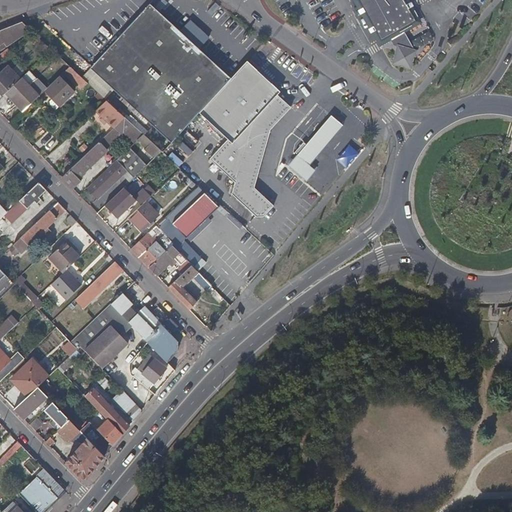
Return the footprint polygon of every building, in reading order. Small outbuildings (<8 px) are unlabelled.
[(358,0),(384,45),(419,25),(420,21),(414,11),(412,10),(406,1),(406,0),(358,0)] [(150,4),(91,68),(173,144),(174,142),(200,115),(232,80),(150,4)] [(31,29),(22,22),(0,30),(0,46),(5,43),(7,46),(31,29)] [(52,49),(45,42),(39,48),(46,55),(52,49)] [(418,47),(401,44),(398,61),(415,63),(418,47)] [(248,62),(232,80),(200,115),(228,142),(211,160),(236,183),(233,195),(257,217),(265,217),(275,206),(255,188),(272,131),(293,109),(279,96),(281,93),(248,62)] [(70,66),(66,63),(50,78),(54,82),(63,73),(70,66)] [(21,79),(8,65),(0,72),(0,94),(2,97),(21,79)] [(70,66),(63,73),(82,90),(88,83),(70,66)] [(74,92),(61,79),(47,92),(60,106),(74,92)] [(39,96),(26,82),(10,98),(23,112),(39,96)] [(107,101),(97,111),(116,129),(127,119),(107,101)] [(344,127),(331,116),(282,174),(295,185),(344,127)] [(127,119),(116,129),(63,178),(75,190),(82,183),(79,180),(108,152),(107,151),(125,134),(136,144),(137,143),(145,135),(127,119)] [(39,141),(48,150),(57,141),(48,132),(39,141)] [(145,135),(137,143),(154,161),(164,153),(145,135)] [(192,153),(197,149),(187,138),(182,142),(192,153)] [(174,142),(173,144),(168,149),(178,159),(184,152),(174,142)] [(136,144),(129,151),(143,166),(146,169),(154,161),(137,143),(136,144)] [(130,178),(116,164),(89,189),(99,200),(121,178),(129,186),(133,181),(130,178)] [(146,169),(143,166),(130,178),(133,181),(135,179),(146,169)] [(133,181),(129,186),(98,214),(107,222),(135,196),(144,205),(147,202),(153,196),(146,188),(144,190),(138,184),(139,183),(135,179),(133,181)] [(48,191),(40,182),(7,213),(15,221),(36,202),(40,198),(48,191)] [(221,205),(206,192),(174,227),(189,240),(221,205)] [(144,205),(130,218),(142,232),(160,215),(147,202),(144,205)] [(67,211),(59,203),(10,249),(16,256),(21,252),(22,254),(42,235),(45,239),(53,232),(49,228),(67,211)] [(72,215),(66,221),(73,227),(78,222),(72,215)] [(153,235),(151,232),(132,249),(150,268),(173,246),(175,244),(169,238),(161,246),(152,237),(153,235)] [(75,244),(70,239),(50,258),(65,273),(69,269),(81,257),(77,252),(78,252),(72,246),(75,244)] [(187,259),(173,246),(150,268),(158,276),(170,264),(173,267),(179,261),(182,264),(187,259)] [(198,253),(191,258),(199,268),(205,262),(198,253)] [(123,269),(116,261),(76,299),(82,306),(100,290),(123,269)] [(193,266),(169,288),(190,310),(198,302),(184,287),(194,277),(208,291),(213,286),(193,266)] [(69,269),(65,273),(53,285),(67,300),(83,285),(69,269)] [(28,280),(23,275),(15,283),(17,285),(20,288),(25,283),(28,280)] [(25,283),(20,288),(34,303),(39,298),(25,283)] [(114,302),(112,304),(123,315),(132,307),(135,304),(131,300),(134,297),(127,290),(114,302)] [(45,305),(39,298),(34,303),(37,306),(40,310),(45,305)] [(138,314),(132,307),(123,315),(130,322),(138,314)] [(138,314),(130,322),(149,342),(169,363),(179,351),(180,341),(172,334),(179,326),(169,316),(162,324),(146,307),(138,314)] [(0,341),(16,326),(9,319),(0,328),(0,341)] [(129,343),(113,326),(86,351),(103,368),(129,343)] [(187,334),(179,326),(172,334),(180,341),(187,334)] [(71,341),(62,349),(71,357),(77,350),(79,349),(72,342),(71,341)] [(0,350),(0,382),(25,359),(19,352),(9,361),(0,350)] [(71,357),(59,368),(78,387),(84,394),(89,390),(82,383),(86,379),(73,365),(75,363),(78,365),(85,358),(77,350),(71,357)] [(155,358),(151,355),(140,370),(144,373),(155,358)] [(51,376),(34,358),(12,380),(28,397),(39,387),(51,376)] [(144,373),(140,370),(134,377),(151,390),(168,369),(155,358),(144,373)] [(43,364),(50,372),(55,367),(48,360),(43,364)] [(104,375),(98,381),(106,389),(112,384),(104,375)] [(113,382),(113,383),(141,413),(143,410),(123,389),(121,391),(113,382)] [(106,389),(104,391),(114,401),(119,405),(119,406),(134,421),(141,413),(113,383),(112,384),(106,389)] [(39,387),(28,397),(15,409),(25,419),(49,397),(39,387)] [(78,387),(74,392),(80,399),(85,394),(84,394),(78,387)] [(94,388),(86,396),(109,419),(123,434),(130,425),(115,410),(110,405),(94,388)] [(114,401),(110,405),(115,410),(119,406),(119,405),(114,401)] [(74,438),(82,445),(67,463),(82,478),(89,477),(106,456),(85,435),(54,402),(45,410),(62,428),(59,431),(69,443),(74,438)] [(44,424),(38,418),(31,425),(37,432),(44,424)] [(94,426),(85,435),(106,456),(123,434),(109,419),(99,430),(94,426)] [(51,437),(47,442),(51,446),(56,441),(51,437)] [(23,446),(19,442),(2,459),(6,464),(23,446)] [(23,466),(31,473),(36,467),(28,460),(23,466)] [(44,511),(66,491),(45,469),(20,494),(37,511),(44,511)]
